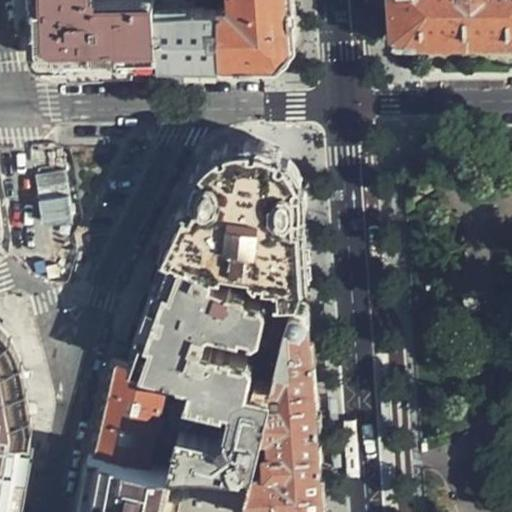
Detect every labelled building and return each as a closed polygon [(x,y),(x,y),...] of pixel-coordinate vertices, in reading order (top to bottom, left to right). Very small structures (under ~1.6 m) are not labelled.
[(40,49),(48,59),(161,58),(156,0),(24,0),(31,39),(40,49)] [(156,0),(161,58),(188,58),(201,58),(201,51),(220,51),(220,0),(224,0),(229,0),(235,6),(240,1),(238,0),(156,0)] [(293,1),(293,0),(238,0),(240,1),(235,6),(229,0),(224,0),(220,0),(220,51),(220,57),(275,56),(297,37),(293,1)] [(511,0),(389,0),(391,29),(399,35),(437,34),(511,33),(511,0)] [(163,244),(165,247),(173,250),(212,254),(249,259),(248,267),(256,274),(275,276),(277,292),(297,292),(302,276),(310,278),(306,222),(301,222),(299,214),(303,199),(303,193),(303,187),(300,175),(293,161),(286,153),(277,145),(260,137),(247,136),(233,138),(224,140),(215,145),(204,154),(198,163),(193,175),(190,191),(190,200),(189,202),(182,202),(179,206),(164,240),(163,244)] [(72,219),(72,176),(43,177),(43,220),(72,219)] [(153,305),(134,359),(169,368),(181,371),(193,374),(186,403),(179,437),(173,465),(212,464),(242,468),(246,464),(253,465),(260,429),(267,396),(270,381),(273,367),(251,364),(251,358),(244,349),(209,342),(210,339),(205,338),(204,334),(204,327),(209,321),(212,320),(251,329),(259,327),(263,297),(260,292),(247,289),(241,286),(208,276),(212,254),(173,250),(153,305)] [(325,511),(322,458),(317,382),(312,314),(309,307),(307,303),(305,302),(303,300),(301,300),(298,300),(296,302),(293,302),(275,355),(273,367),(270,381),(280,381),(281,395),(267,396),(260,429),(269,429),(270,445),(265,445),(266,466),(253,465),(242,511),(325,511)] [(0,432),(31,438),(31,418),(32,402),(33,390),(32,375),(28,362),(20,348),(14,341),(0,331),(0,432)] [(114,369),(111,383),(162,397),(169,368),(134,359),(119,356),(114,369)] [(181,371),(174,400),(186,403),(193,374),(181,371)] [(107,400),(103,417),(154,430),(162,397),(111,383),(107,400)] [(174,400),(167,433),(179,437),(186,403),(174,400)] [(93,434),(90,448),(147,462),(154,430),(103,417),(102,423),(98,435),(93,434)] [(18,511),(31,438),(0,432),(0,511),(18,511)] [(167,433),(159,464),(164,465),(173,465),(179,437),(167,433)] [(83,482),(77,511),(242,511),(253,465),(246,464),(242,468),(212,464),(173,465),(164,465),(159,464),(147,462),(90,448),(83,482)]
